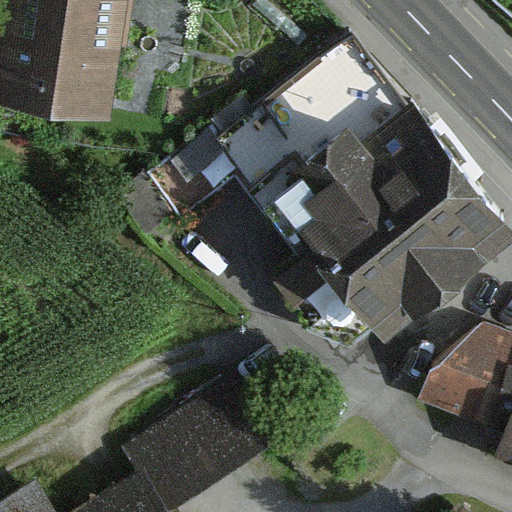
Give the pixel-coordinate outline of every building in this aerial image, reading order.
[(126,94),(139,0),(14,0),(4,77),(126,94)] [(511,209),(511,204),(354,17),(227,123),(387,314),(511,209)] [(448,343),(424,385),(509,419),(502,438),(511,441),(511,321),(486,312),(448,343)] [(0,501),(0,511),(189,511),(175,489),(274,427),(239,371),(127,441),(145,468),(74,511),(64,511),(42,476),(0,501)] [(479,511),(457,495),(444,511),(479,511)]
